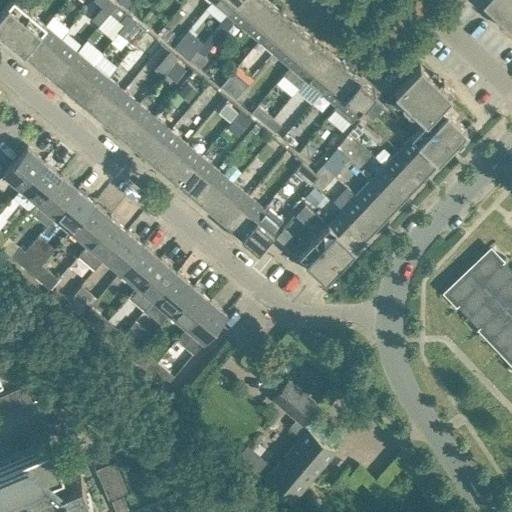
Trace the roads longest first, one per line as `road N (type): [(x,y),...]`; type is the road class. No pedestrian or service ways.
road 1 (unclassified): [(387,317),(286,309),(29,93)]
road 2 (tertiary): [(486,511),(396,369),(387,317)]
road 3 (tertiary): [(387,317),(396,277),(419,237),(511,140)]
road 4 (track): [(129,431),(261,289)]
road 5 (residential): [(296,0),(393,78),(440,30)]
